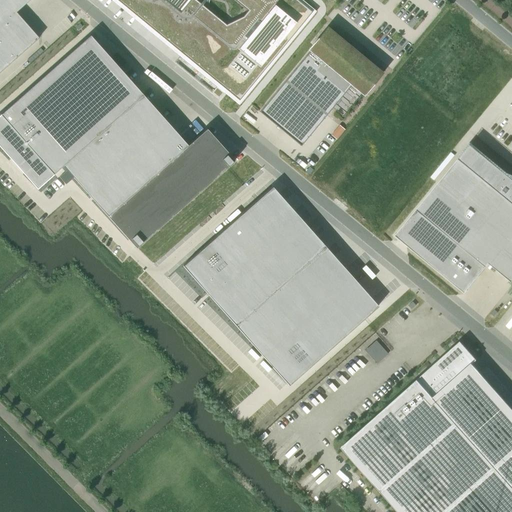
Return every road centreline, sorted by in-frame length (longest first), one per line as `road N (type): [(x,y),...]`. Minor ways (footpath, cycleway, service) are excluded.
road 1 (unclassified): [(77,0),(511,356)]
road 2 (unknown): [(370,240),(211,385)]
road 3 (unknown): [(467,320),(296,431)]
road 4 (unclassified): [(101,511),(0,409)]
